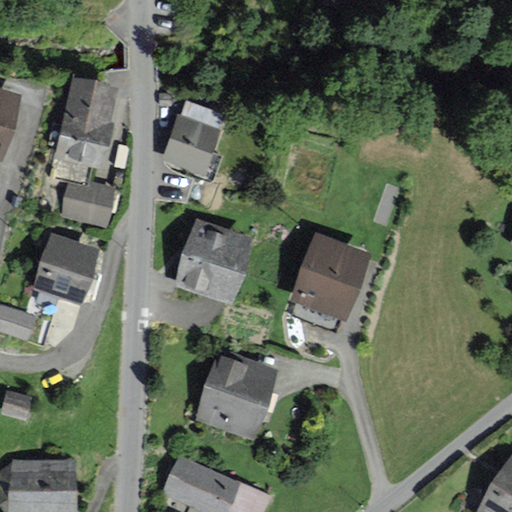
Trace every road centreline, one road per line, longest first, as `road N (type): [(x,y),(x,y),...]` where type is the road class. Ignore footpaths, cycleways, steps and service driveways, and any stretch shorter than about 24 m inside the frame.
road 1 (unclassified): [(139,219),(130,460)]
road 2 (residential): [(0,358),(44,360),(77,342),(101,303),(122,231),(139,219)]
road 3 (unclassified): [(140,43),(139,219)]
road 4 (unclassified): [(381,511),(511,405)]
